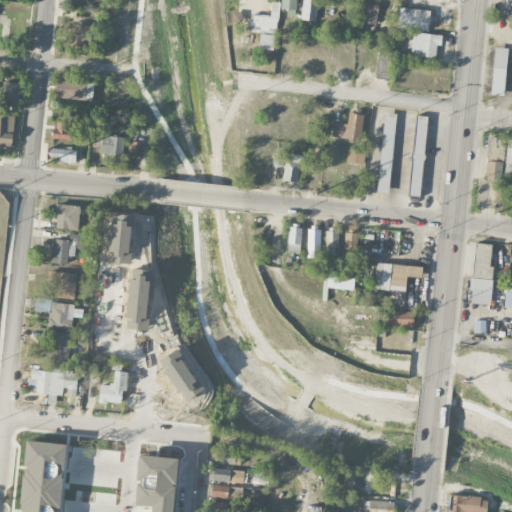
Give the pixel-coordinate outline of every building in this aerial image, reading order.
[(287,9),(287,15),(296,16),(296,0),(281,0),(281,9),(287,9)] [(318,0),(302,0),(301,20),(316,21),(318,0)] [(378,2),(361,2),(361,23),(378,24),(378,2)] [(429,30),(430,10),(398,9),(397,29),(429,30)] [(249,27),(277,31),(279,13),(271,12),(270,17),(251,14),(249,27)] [(70,46),(90,48),(92,26),(71,25),(70,46)] [(419,56),(435,58),(437,44),(441,45),(442,36),(422,33),(419,56)] [(490,95),(503,96),(508,48),(495,47),(490,95)] [(376,79),(389,80),(391,50),(378,49),(376,79)] [(57,99),(91,100),(91,82),(58,81),(57,99)] [(2,100),(19,101),(20,83),(3,82),(2,100)] [(360,141),(363,115),(349,113),(348,123),(333,122),(331,137),(360,141)] [(388,193),(397,114),(385,113),(377,192),(388,193)] [(13,117),(0,116),(0,146),(12,147),(13,117)] [(419,196),(427,117),(416,116),(408,195),(419,196)] [(69,120),(53,120),(53,139),(69,139),(69,120)] [(124,137),(102,136),(101,156),(123,157),(124,137)] [(485,179),(502,179),(504,138),(487,137),(485,179)] [(142,158),(143,142),(129,142),(128,157),(142,158)] [(76,163),(76,150),(47,149),(47,162),(76,163)] [(365,150),(347,149),(346,163),(364,164),(365,150)] [(273,165),(284,166),(283,181),(298,182),(299,153),(274,153),(273,165)] [(80,206),(56,204),(55,229),(79,230),(80,206)] [(300,252),(301,228),(289,227),(287,251),(300,252)] [(307,257),(319,257),(320,230),(308,229),(307,257)] [(337,256),(337,232),(326,231),(325,256),(337,256)] [(357,233),(345,233),(344,249),(356,250),(357,233)] [(51,263),(68,264),(68,256),(75,256),(75,242),(52,242),(51,263)] [(473,243),(469,303),(492,304),(495,244),(473,243)] [(406,276),(421,277),(421,266),(376,263),(374,289),(405,291),(406,276)] [(75,283),(69,282),(69,272),(50,272),(49,283),(55,283),(55,298),(75,299),(75,283)] [(82,318),(83,310),(74,309),(75,305),(50,302),(48,328),(72,330),(73,317),(82,318)] [(414,312),(388,311),(387,327),(413,328),(414,312)] [(486,333),(486,321),(474,320),(474,333),(486,333)] [(72,335),(53,332),(49,352),(46,352),(45,360),(68,363),(72,335)] [(78,373),(30,369),(28,392),(49,394),(48,403),(55,404),(56,396),(64,396),(76,397),(78,373)] [(100,384),(98,402),(123,404),(126,372),(115,371),(114,385),(100,384)] [(240,465),(240,448),(216,447),(215,464),(240,465)] [(244,483),(245,472),(214,470),(213,481),(244,483)] [(364,471),(363,496),(395,497),(395,471),(364,471)] [(354,491),(354,477),(339,477),(340,492),(354,491)] [(211,497),(229,498),(230,487),(212,485),(211,497)] [(448,511),(453,511),(485,511),(488,500),(450,494),(448,511)] [(393,511),(394,502),(364,501),(363,511),(393,511)] [(238,511),(239,505),(211,502),(209,511),(238,511)]
